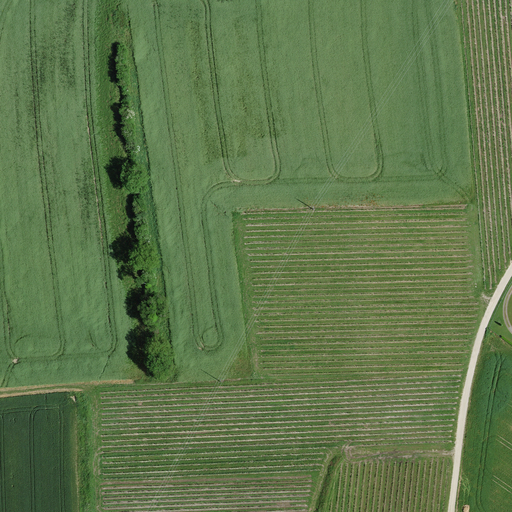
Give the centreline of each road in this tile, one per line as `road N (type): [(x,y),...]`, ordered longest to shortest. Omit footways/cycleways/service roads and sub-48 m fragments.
road 1 (track): [(0,392),(249,378)]
road 2 (track): [(511,271),(477,348),(451,511)]
